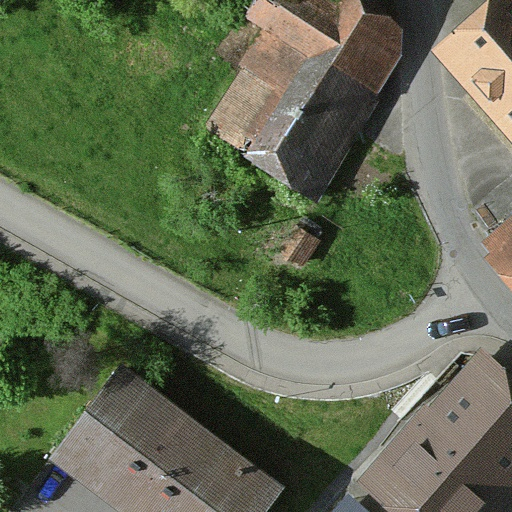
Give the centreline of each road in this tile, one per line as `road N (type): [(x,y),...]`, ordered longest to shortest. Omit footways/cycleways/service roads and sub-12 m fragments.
road 1 (residential): [(490,286),(374,354),(286,356),(0,207)]
road 2 (residential): [(490,286),(435,173),(412,0)]
